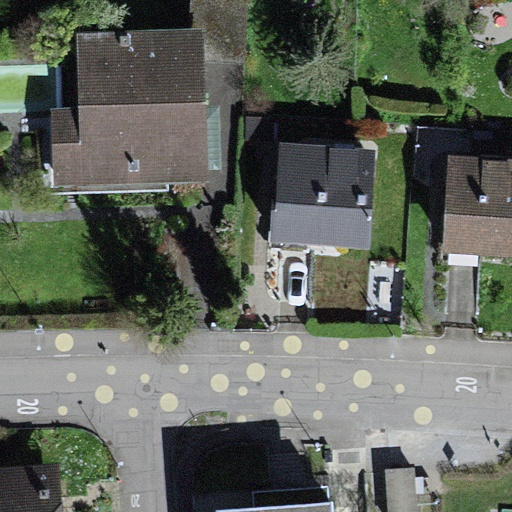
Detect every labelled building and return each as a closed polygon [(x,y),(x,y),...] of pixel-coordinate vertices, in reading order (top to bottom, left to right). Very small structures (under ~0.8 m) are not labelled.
[(207,35),(82,38),(83,100),(57,101),(59,185),(209,183),(207,35)] [(373,155),(274,151),(270,245),(369,249),(373,155)] [(511,255),(511,161),(445,157),(438,250),(511,255)] [(71,511),(69,476),(0,480),(0,511),(71,511)] [(328,511),(326,491),(207,502),(208,511),(328,511)]
